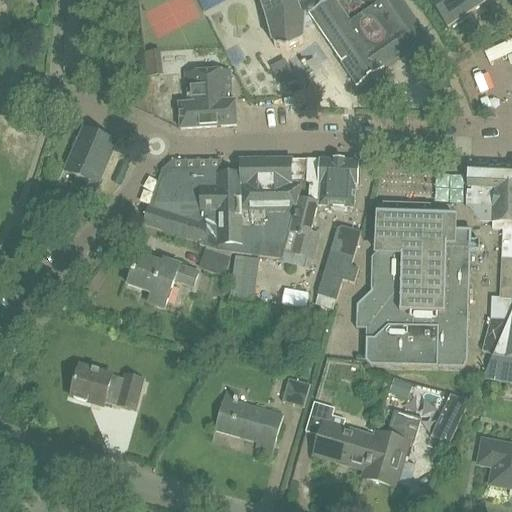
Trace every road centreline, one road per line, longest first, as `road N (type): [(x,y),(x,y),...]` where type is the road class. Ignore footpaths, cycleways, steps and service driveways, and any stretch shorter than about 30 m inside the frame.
road 1 (residential): [(511,146),(156,146)]
road 2 (residential): [(238,511),(0,439)]
road 3 (residential): [(0,335),(128,197),(156,146)]
